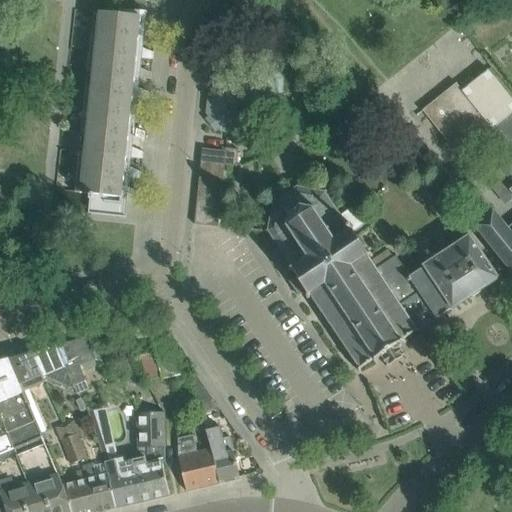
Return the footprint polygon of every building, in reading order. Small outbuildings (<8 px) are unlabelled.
[(94,12),(75,193),(90,195),(88,214),(125,218),(125,217),(127,198),(138,199),(139,193),(128,188),(129,178),(140,179),(141,173),(130,168),(131,158),(142,159),(143,153),(132,148),(133,138),(144,139),(145,133),(134,128),(135,119),(147,119),(147,113),(136,108),(137,98),(149,99),(149,93),(138,88),(139,79),(151,80),(151,73),(140,68),(141,59),(153,60),(153,53),(143,48),(146,12),(141,12),(140,17),(94,12)] [(213,101),(207,100),(206,114),(208,117),(205,120),(215,132),(218,129),(221,133),(240,135),(243,113),(252,114),(251,118),(275,121),(278,94),(282,94),(284,79),(274,67),(258,65),(256,89),(239,87),(240,83),(220,81),(214,86),(213,101)] [(456,84),(422,111),(461,160),(484,142),(511,177),(511,187),(509,191),(511,194),(511,224),(507,229),(493,211),(482,220),(474,226),(511,273),(511,100),(488,70),(462,91),(456,84)] [(202,149),(201,161),(237,165),(238,150),(225,149),(225,151),(202,149)] [(201,161),(200,174),(223,176),(224,167),(236,168),(237,165),(201,161)] [(200,174),(198,187),(222,189),(224,177),(223,176),(200,174)] [(275,202),(272,201),(271,203),(273,205),(268,230),(266,230),(266,233),(269,232),(277,246),(291,268),(288,267),(287,271),(292,272),(296,278),(289,282),(299,297),(306,292),(308,295),(307,300),(310,300),(311,297),(358,368),(356,369),(357,371),(358,370),(358,372),(361,373),(361,369),(374,360),(374,363),(377,364),(378,359),(380,358),(386,368),(387,367),(387,368),(405,356),(405,355),(400,348),(401,344),(405,345),(406,341),(403,341),(416,332),(420,333),(420,330),(452,309),(453,309),(498,279),(469,237),(410,277),(394,254),(375,267),(369,259),(373,259),(373,254),(369,254),(365,249),(368,247),(359,235),(357,236),(353,231),(367,221),(356,206),(341,216),(325,194),(327,192),(324,190),(323,192),(298,188),(299,185),(296,184),(295,187),(275,202)] [(500,184),(493,190),(499,197),(506,191),(500,184)] [(198,187),(197,199),(221,202),(222,189),(198,187)] [(197,199),(196,212),(220,214),(221,202),(197,199)] [(194,225),(208,226),(218,228),(220,214),(196,212),(194,225)] [(121,344),(117,330),(96,335),(91,336),(69,342),(78,373),(102,364),(96,351),(121,344)] [(151,341),(155,354),(161,377),(162,380),(182,374),(177,356),(176,352),(175,353),(172,344),(169,345),(166,337),(151,341)] [(67,371),(56,347),(37,355),(34,354),(34,353),(33,353),(41,372),(44,381),(67,371)] [(45,383),(44,381),(41,372),(33,353),(8,360),(22,393),(45,383)] [(161,377),(155,354),(143,357),(149,380),(161,377)] [(8,360),(0,362),(0,416),(14,449),(41,436),(22,393),(8,360)] [(193,374),(187,376),(199,406),(212,401),(193,374)] [(105,458),(124,453),(110,406),(91,412),(105,458)] [(125,458),(105,463),(108,475),(116,509),(170,496),(162,463),(165,462),(164,413),(138,414),(139,446),(146,446),(146,456),(125,462),(125,458)] [(0,416),(0,454),(14,449),(0,416)] [(206,431),(211,449),(219,484),(240,479),(230,437),(223,439),(220,428),(206,431)] [(61,441),(66,453),(82,447),(77,435),(61,441)] [(41,436),(14,449),(28,482),(37,511),(72,511),(71,508),(62,487),(41,436)] [(178,458),(186,492),(219,484),(211,449),(197,452),(193,436),(178,439),(178,458)] [(87,460),(82,447),(66,453),(71,466),(87,460)] [(103,511),(116,509),(108,475),(104,476),(94,479),(92,469),(85,471),(94,511),(103,511)] [(66,487),(62,487),(71,508),(72,511),(94,511),(85,471),(76,473),(79,483),(66,487)] [(37,511),(28,482),(0,490),(0,493),(5,505),(6,511),(37,511)]
